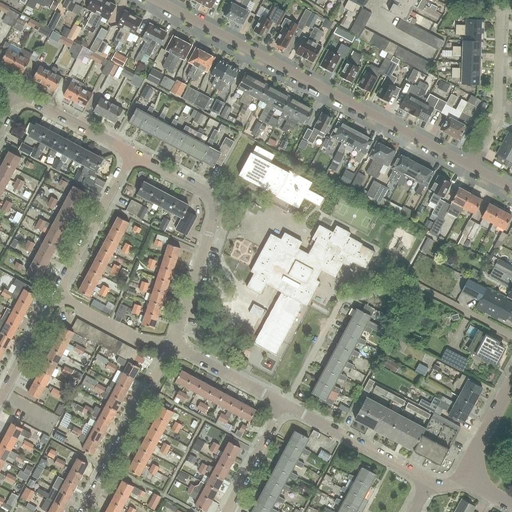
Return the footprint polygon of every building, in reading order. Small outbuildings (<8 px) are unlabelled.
[(52,1),(50,0),(49,0),(29,0),(27,6),(34,10),(37,4),(48,9),(52,1)] [(65,0),(62,7),(78,15),(82,7),(79,6),(81,0),(65,0)] [(89,31),(106,0),(105,0),(91,0),(87,9),(94,12),(85,29),(89,31)] [(93,34),(102,17),(109,20),(116,6),(106,0),(89,31),(93,34)] [(202,0),(201,3),(211,8),(215,0),(202,0)] [(233,20),(244,0),(237,0),(235,4),(230,2),(227,8),(227,10),(224,16),(233,20)] [(250,0),(263,0),(264,1),(264,0),(244,0),(233,20),(242,25),(245,19),(246,19),(250,12),(245,10),(250,0)] [(348,0),(344,8),(349,11),(354,0),(348,0)] [(354,0),(349,11),(353,13),(358,4),(363,7),(366,0),(354,0)] [(391,0),(392,1),(412,11),(414,6),(422,10),(424,6),(413,0),(391,0)] [(411,24),(414,25),(417,20),(409,16),(412,11),(392,1),(389,6),(392,8),(389,12),(401,19),(406,21),(411,24)] [(265,37),(273,22),(279,25),(286,13),(272,6),(270,11),(269,11),(266,18),(262,16),(254,31),(265,37)] [(362,9),(360,13),(369,19),(372,14),(362,9)] [(118,46),(134,15),(125,10),(117,25),(121,28),(115,39),(116,39),(113,44),(118,46)] [(286,48),(297,28),(302,31),(312,13),(306,10),(298,25),(291,22),(286,19),(281,27),(283,28),(275,43),(286,48)] [(14,13),(10,20),(15,23),(19,15),(16,14),(14,13)] [(55,13),(48,27),(53,30),(61,16),(55,13)] [(357,18),(367,24),(369,19),(360,13),(357,18)] [(33,28),(36,22),(30,19),(21,14),(20,17),(19,17),(16,22),(24,26),(26,22),(28,23),(27,24),(33,28)] [(311,30),(318,17),(312,14),(305,27),(311,30)] [(135,35),(143,20),(134,15),(118,46),(117,48),(122,50),(131,33),(135,35)] [(349,33),(359,38),(364,28),(367,24),(357,18),(349,33)] [(325,19),(323,24),(330,28),(333,23),(325,19)] [(401,31),(406,21),(401,19),(396,28),(401,31)] [(456,25),(456,30),(484,31),(484,20),(466,19),(466,26),(456,25)] [(406,33),(411,24),(406,21),(401,31),(406,33)] [(140,64),(159,28),(150,23),(142,39),(146,41),(140,52),(135,62),(140,64)] [(416,26),(414,25),(411,24),(406,33),(411,36),(416,26)] [(67,37),(75,41),(81,29),(74,25),(67,37)] [(421,29),(416,26),(411,36),(415,38),(421,29)] [(159,28),(140,64),(141,63),(145,66),(155,46),(159,48),(168,33),(159,28)] [(304,58),(319,30),(315,28),(308,40),(303,38),(295,53),(304,58)] [(370,31),(364,28),(359,38),(365,41),(370,31)] [(101,29),(90,49),(97,52),(107,32),(101,29)] [(425,31),(421,29),(415,38),(420,41),(425,31)] [(317,45),(324,33),(319,30),(304,58),(313,63),(321,48),(317,45)] [(456,30),(456,35),(466,36),(466,41),(483,42),(484,31),(456,30)] [(49,41),(54,44),(60,34),(56,31),(49,41)] [(375,34),(370,31),(365,41),(370,44),(375,34)] [(430,34),(425,31),(420,41),(425,43),(430,34)] [(347,34),(344,39),(352,43),(355,38),(347,34)] [(380,36),(375,34),(370,44),(374,46),(380,36)] [(435,36),(430,34),(425,43),(430,46),(435,36)] [(168,70),(183,41),(174,36),(166,50),(170,53),(163,67),(168,70)] [(384,39),(380,36),(374,46),(379,49),(384,39)] [(440,39),(435,36),(430,46),(435,49),(440,39)] [(61,37),(59,43),(64,46),(67,40),(61,37)] [(389,41),(384,39),(379,49),(384,51),(389,41)] [(444,41),(440,39),(435,49),(439,51),(444,41)] [(67,40),(64,46),(71,49),(73,44),(67,40)] [(103,41),(97,52),(103,56),(109,45),(103,41)] [(185,60),(192,46),(183,41),(168,70),(173,72),(180,58),(185,60)] [(384,51),(389,54),(394,44),(389,41),(384,51)] [(453,47),(453,52),(481,53),(481,46),(483,46),(483,42),(466,41),(463,41),(463,47),(453,47)] [(344,59),(350,49),(341,44),(336,55),(328,51),(320,66),(332,73),(340,57),(344,59)] [(399,47),(394,44),(389,54),(394,56),(399,47)] [(99,56),(99,55),(100,54),(84,46),(78,58),(89,64),(92,58),(96,60),(99,56)] [(404,49),(399,47),(394,56),(398,59),(404,49)] [(192,79),(206,53),(196,48),(188,62),(193,65),(187,76),(192,79)] [(19,55),(19,54),(8,49),(1,62),(12,68),(19,55)] [(19,55),(12,68),(23,73),(31,60),(35,62),(39,54),(34,51),(32,54),(22,49),(19,54),(19,55)] [(404,49),(398,59),(403,61),(408,52),(404,49)] [(356,66),(362,56),(354,52),(349,62),(348,62),(340,77),(352,83),(359,68),(356,66)] [(413,54),(408,52),(403,61),(408,64),(413,54)] [(453,52),(453,57),(463,57),(462,63),(483,63),(483,59),(480,59),(481,53),(453,52)] [(116,53),(112,60),(124,67),(127,60),(116,53)] [(207,72),(215,58),(206,53),(192,79),(197,82),(203,70),(207,72)] [(418,57),(413,54),(408,64),(413,66),(418,57)] [(108,77),(114,64),(99,56),(96,60),(96,62),(106,67),(102,74),(108,77)] [(417,69),(423,59),(418,57),(413,66),(417,69)] [(380,73),(383,75),(390,61),(385,58),(379,69),(371,65),(367,72),(366,72),(359,87),(370,93),(380,73)] [(417,69),(422,72),(427,62),(423,59),(417,69)] [(217,89),(229,66),(219,60),(211,75),(220,79),(218,82),(215,80),(212,87),(217,89)] [(391,76),(397,65),(390,61),(383,75),(387,77),(377,96),(388,102),(392,95),(396,97),(400,90),(393,86),(397,79),(391,76)] [(432,64),(427,62),(422,72),(427,74),(432,64)] [(452,68),(452,73),(480,74),(480,68),(483,68),(483,63),(462,63),(462,69),(452,68)] [(44,85),(51,72),(40,66),(33,79),(44,85)] [(116,66),(111,75),(120,80),(122,76),(126,78),(129,72),(120,67),(119,67),(116,66)] [(232,86),(239,71),(229,66),(217,89),(221,92),(225,85),(222,84),(223,81),(232,86)] [(412,83),(418,72),(413,70),(407,81),(412,83)] [(152,71),(147,79),(158,85),(162,76),(152,71)] [(55,91),(62,78),(56,75),(51,72),(44,85),(55,91)] [(129,72),(126,78),(131,80),(134,74),(129,72)] [(452,73),(452,78),(462,79),(462,85),(482,85),(482,81),(480,81),(480,74),(452,73)] [(244,104),(257,81),(245,74),(237,89),(244,93),(240,101),(238,101),(236,106),(242,108),(241,110),(244,104)] [(166,77),(161,86),(171,91),(176,83),(166,77)] [(260,101),(268,87),(257,81),(244,104),(241,110),(240,113),(244,116),(249,107),(254,97),(260,101)] [(441,81),(437,88),(446,93),(450,86),(441,81)] [(82,88),(84,85),(79,82),(76,86),(71,83),(64,96),(75,102),(82,88)] [(176,82),(171,92),(180,97),(186,88),(176,82)] [(409,113),(424,84),(420,82),(417,88),(412,85),(407,95),(400,108),(409,113),(408,113),(409,113)] [(418,118),(425,104),(422,102),(427,93),(426,93),(429,86),(424,84),(409,113),(418,118)] [(86,107),(93,95),(86,91),(88,87),(84,85),(82,88),(75,102),(86,107)] [(148,100),(153,90),(146,86),(141,96),(148,100)] [(189,87),(183,99),(194,104),(200,93),(189,87)] [(263,122),(279,93),(268,87),(260,101),(267,104),(265,108),(262,114),(259,120),(263,122)] [(211,99),(200,93),(194,104),(205,110),(211,99)] [(283,113),(290,99),(279,93),(263,122),(267,124),(268,125),(271,119),(276,110),(283,113)] [(427,122),(439,99),(430,94),(425,104),(418,118),(418,117),(427,122)] [(451,94),(446,105),(452,108),(457,98),(451,94)] [(105,117),(112,104),(101,98),(94,112),(105,117)] [(212,107),(210,111),(211,112),(218,116),(225,104),(216,99),(212,107)] [(290,128),(302,105),(290,99),(283,113),(281,117),(287,120),(285,125),(282,131),(287,133),(290,128)] [(450,135),(467,103),(468,103),(462,100),(456,110),(452,119),(448,117),(441,130),(450,135)] [(463,125),(465,121),(469,123),(477,108),(467,103),(450,135),(460,140),(467,127),(463,125)] [(116,123),(123,110),(112,104),(105,117),(116,123)] [(149,115),(151,117),(154,109),(155,106),(152,104),(146,114),(137,109),(130,123),(142,129),(149,115)] [(302,105),(290,128),(294,130),(299,121),(306,125),(313,111),(302,105)] [(224,107),(219,117),(224,120),(224,119),(231,123),(233,120),(226,116),(230,110),(224,107)] [(149,115),(142,129),(153,135),(161,122),(163,123),(166,116),(169,110),(165,108),(162,113),(158,120),(151,117),(149,115)] [(200,125),(204,116),(198,113),(194,122),(200,125)] [(313,145),(315,141),(318,135),(324,138),(329,128),(327,127),(332,118),(322,113),(320,119),(319,118),(316,123),(317,123),(313,132),(308,129),(303,139),(308,141),(307,142),(313,145)] [(161,122),(153,135),(165,142),(173,128),(175,129),(178,122),(174,120),(171,127),(163,123),(161,122)] [(41,143),(48,130),(36,123),(29,137),(28,136),(25,142),(31,146),(35,140),(41,143)] [(343,143),(350,128),(343,125),(343,126),(338,124),(331,137),(333,137),(332,139),(327,137),(322,146),(327,149),(328,147),(332,149),(337,140),(343,143)] [(173,128),(165,142),(178,148),(185,134),(186,135),(189,128),(186,126),(183,133),(175,129),(173,128)] [(189,128),(186,135),(194,139),(197,132),(189,128)] [(354,149),(362,135),(350,128),(343,143),(338,152),(333,160),(340,163),(344,155),(342,154),(347,145),(354,149)] [(51,149),(59,135),(48,130),(41,143),(38,149),(42,152),(43,152),(46,146),(51,149)] [(197,141),(190,155),(202,161),(210,147),(212,149),(214,141),(217,134),(214,132),(210,139),(207,146),(199,142),(197,141)] [(511,148),(511,133),(509,132),(503,143),(511,148)] [(185,134),(178,148),(190,155),(197,141),(199,142),(202,135),(201,134),(198,133),(195,140),(194,139),(186,135),(185,134)] [(62,155),(70,141),(59,135),(51,149),(52,149),(49,155),(54,158),(57,152),(62,155)] [(362,135),(354,149),(360,152),(355,161),(359,164),(364,154),(365,155),(372,141),(368,139),(369,138),(362,135)] [(221,167),(235,143),(226,138),(218,152),(212,149),(210,147),(202,161),(214,168),(216,164),(221,167)] [(274,147),(276,142),(269,138),(267,143),(274,147)] [(74,159),(81,147),(70,141),(62,155),(63,155),(60,161),(64,163),(65,164),(69,157),(74,159)] [(371,176),(386,148),(377,143),(369,157),(374,160),(366,173),(367,174),(371,176)] [(511,148),(503,143),(497,154),(509,161),(506,166),(511,169),(511,148)] [(33,149),(23,144),(20,151),(30,156),(32,152),(33,149)] [(40,156),(42,152),(35,147),(32,152),(40,156)] [(85,165),(92,153),(81,147),(74,159),(85,165)] [(299,207),(312,182),(290,171),(289,173),(270,163),(274,155),(257,147),(253,154),(251,153),(240,176),(278,195),(277,196),(299,207)] [(388,167),(396,153),(386,148),(371,176),(376,179),(383,165),(388,167)] [(9,152),(3,163),(15,169),(21,158),(9,152)] [(30,156),(38,160),(40,156),(32,152),(30,156)] [(97,171),(103,159),(92,153),(85,165),(86,166),(82,172),(85,174),(85,175),(83,178),(85,179),(82,184),(92,189),(95,183),(90,180),(92,176),(89,173),(89,172),(91,168),(97,171)] [(403,175),(411,161),(400,155),(392,169),(393,169),(388,179),(393,181),(398,172),(403,175)] [(415,181),(423,167),(411,161),(403,175),(398,184),(403,187),(407,179),(405,179),(406,176),(415,181)] [(27,162),(25,166),(31,170),(34,165),(27,162)] [(12,176),(15,169),(3,163),(0,168),(0,175),(9,180),(16,183),(18,179),(12,176)] [(62,167),(55,163),(52,168),(59,172),(62,167)] [(427,187),(434,173),(423,167),(415,181),(420,184),(415,193),(420,196),(425,186),(427,187)] [(346,170),(340,181),(349,186),(355,175),(346,170)] [(358,191),(366,177),(365,177),(367,174),(366,173),(361,170),(359,173),(358,173),(351,187),(358,191)] [(398,172),(393,181),(398,184),(403,175),(398,172)] [(0,175),(0,189),(3,191),(9,180),(0,175)] [(435,221),(445,203),(440,200),(441,197),(444,199),(451,184),(439,177),(431,192),(434,194),(430,202),(437,206),(430,218),(435,221)] [(32,189),(37,192),(42,181),(36,178),(32,189)] [(60,180),(58,184),(65,188),(67,184),(60,180)] [(381,185),(374,181),(366,196),(374,199),(381,185)] [(149,200),(156,188),(144,182),(137,194),(149,200)] [(389,189),(381,185),(374,199),(381,203),(389,189)] [(73,186),(68,197),(80,203),(86,192),(73,186)] [(160,206),(167,194),(156,188),(149,200),(160,206)] [(463,208),(470,195),(469,194),(470,192),(465,190),(464,192),(459,189),(450,206),(445,203),(435,221),(440,223),(442,220),(443,221),(450,209),(453,211),(457,205),(463,208)] [(171,212),(178,199),(167,194),(160,206),(171,212)] [(470,195),(463,208),(474,214),(482,200),(480,199),(481,198),(476,195),(475,197),(470,195)] [(68,197),(62,208),(74,214),(80,203),(68,197)] [(171,212),(181,218),(175,230),(187,236),(197,217),(186,211),(189,206),(178,199),(171,212)] [(129,206),(140,211),(145,214),(148,209),(132,200),(129,206)] [(390,202),(386,209),(398,215),(402,208),(390,202)] [(493,224),(500,210),(499,210),(500,208),(495,205),(494,207),(489,204),(482,218),(493,224)] [(137,217),(140,211),(129,206),(126,211),(137,217)] [(62,208),(56,219),(68,225),(74,214),(62,208)] [(408,210),(405,216),(410,219),(414,212),(408,210)] [(504,230),(511,216),(510,216),(511,214),(506,211),(505,213),(500,210),(493,224),(497,226),(504,230)] [(142,219),(145,214),(140,211),(137,217),(142,219)] [(113,228),(124,233),(129,223),(118,217),(113,228)] [(40,218),(38,223),(62,236),(68,225),(56,219),(52,225),(40,218)] [(162,223),(168,226),(171,221),(165,218),(162,223)] [(467,237),(475,222),(469,219),(461,234),(462,235),(457,245),(462,247),(467,237)] [(427,220),(424,226),(430,229),(433,223),(427,220)] [(479,225),(475,222),(467,237),(472,240),(479,225)] [(48,234),(44,240),(56,247),(62,236),(38,223),(35,227),(48,234)] [(165,232),(168,226),(162,223),(159,228),(165,232)] [(333,233),(319,226),(312,240),(315,242),(309,255),(299,250),(303,243),(285,233),(281,240),(271,234),(251,272),(254,274),(247,288),(261,295),(266,285),(281,293),(253,344),(275,356),(303,305),(307,307),(320,283),(317,281),(322,272),(335,279),(343,265),(350,268),(353,263),(366,270),(375,252),(362,245),(363,245),(349,237),(351,234),(337,226),(333,233)] [(118,244),(124,233),(113,228),(107,238),(118,244)] [(500,233),(492,248),(496,250),(499,246),(500,246),(506,235),(500,233)] [(157,235),(154,245),(161,248),(163,243),(166,244),(168,239),(157,235)] [(107,238),(101,249),(112,255),(118,244),(107,238)] [(428,238),(421,252),(427,255),(428,252),(434,241),(428,238)] [(44,240),(38,251),(51,258),(56,247),(44,240)] [(169,244),(165,255),(177,259),(181,248),(169,244)] [(107,266),(112,255),(101,249),(96,260),(107,266)] [(38,251),(32,262),(45,269),(51,258),(38,251)] [(487,255),(485,259),(490,262),(495,252),(493,251),(490,256),(487,255)] [(165,255),(162,265),(174,269),(177,259),(165,255)] [(111,268),(107,266),(96,260),(90,271),(101,276),(104,270),(108,272),(111,268)] [(511,266),(498,260),(494,267),(511,276),(511,266)] [(17,262),(14,267),(21,271),(23,266),(17,262)] [(32,262),(27,273),(39,280),(45,269),(32,262)] [(162,265),(158,278),(170,282),(174,269),(162,265)] [(494,268),(489,278),(501,285),(508,288),(510,288),(511,289),(508,297),(511,299),(511,276),(494,267),(494,268)] [(90,271),(84,281),(95,287),(101,276),(90,271)] [(158,278),(154,289),(166,293),(170,282),(158,278)] [(476,308),(496,319),(498,320),(499,318),(506,322),(507,320),(511,322),(511,304),(508,302),(508,300),(469,279),(462,293),(479,302),(476,308)] [(12,297),(19,300),(29,305),(37,291),(17,280),(14,285),(17,287),(12,297)] [(84,281),(79,291),(90,297),(95,287),(84,281)] [(6,297),(9,291),(4,288),(1,294),(6,297)] [(154,289),(151,299),(163,303),(166,293),(154,289)] [(151,299),(146,312),(159,316),(163,303),(151,299)] [(23,316),(29,305),(19,300),(13,311),(23,316)] [(264,311),(253,305),(249,313),(260,319),(264,311)] [(104,306),(101,312),(110,316),(113,310),(104,306)] [(23,316),(13,311),(7,309),(1,319),(17,328),(23,316)] [(357,309),(351,322),(364,329),(363,331),(371,333),(373,330),(366,326),(371,317),(357,309)] [(155,328),(159,316),(146,312),(143,324),(155,328)] [(0,318),(1,316),(0,315),(0,332),(11,338),(17,328),(1,319),(0,318)] [(78,319),(74,325),(71,331),(77,334),(83,323),(78,319)] [(360,338),(363,331),(364,329),(351,322),(344,333),(358,341),(357,342),(365,345),(367,341),(360,338)] [(83,337),(89,325),(83,323),(77,334),(83,337)] [(88,339),(94,328),(89,325),(83,337),(88,339)] [(58,339),(68,344),(71,339),(81,345),(85,339),(64,328),(58,339)] [(93,342),(99,331),(94,328),(88,339),(93,342)] [(98,345),(104,334),(99,331),(93,342),(98,345)] [(0,347),(5,350),(11,338),(0,332),(0,347)] [(344,333),(338,346),(351,353),(350,355),(358,358),(360,354),(353,350),(357,342),(358,341),(344,333)] [(479,333),(470,350),(482,357),(484,357),(489,360),(490,361),(496,364),(504,349),(497,345),(498,343),(479,333)] [(103,347),(109,336),(104,334),(98,345),(103,347)] [(108,350),(113,339),(109,336),(103,347),(108,350)] [(75,348),(68,344),(58,339),(52,349),(63,355),(66,349),(72,353),(75,348)] [(113,353),(118,342),(113,339),(108,350),(113,353)] [(117,355),(123,344),(118,342),(113,353),(117,355)] [(122,358),(128,347),(123,344),(117,355),(122,358)] [(338,346),(331,358),(345,365),(344,367),(351,370),(354,366),(347,362),(350,355),(351,353),(338,346)] [(128,361),(134,350),(128,347),(122,358),(128,361)] [(62,355),(63,355),(52,349),(46,360),(56,366),(59,361),(67,365),(70,359),(62,355)] [(128,361),(133,364),(139,353),(134,350),(128,361)] [(447,350),(442,360),(462,371),(468,361),(447,350)] [(107,360),(98,355),(96,359),(97,360),(96,363),(101,366),(102,363),(108,366),(109,363),(107,360)] [(134,379),(136,376),(140,369),(119,357),(116,363),(127,368),(124,374),(134,379)] [(331,358),(325,370),(339,377),(338,379),(345,382),(347,378),(340,374),(344,367),(345,365),(331,358)] [(388,359),(384,366),(390,369),(394,363),(388,359)] [(51,377),(56,366),(46,360),(40,371),(51,377)] [(428,370),(419,365),(415,373),(424,378),(428,370)] [(72,374),(71,377),(79,382),(83,375),(74,370),(74,371),(72,374)] [(325,370),(318,382),(332,389),(331,391),(339,394),(341,390),(334,386),(338,379),(339,377),(325,370)] [(45,388),(51,377),(40,371),(34,382),(45,388)] [(182,371),(176,382),(187,388),(192,377),(182,371)] [(128,390),(134,379),(124,374),(118,385),(128,390)] [(456,382),(479,395),(483,388),(475,384),(476,382),(463,375),(460,379),(458,378),(456,382)] [(192,377),(187,388),(197,394),(203,383),(192,377)] [(96,387),(97,384),(86,378),(84,381),(96,387)] [(369,393),(374,382),(370,380),(364,390),(369,393)] [(94,390),(96,387),(84,381),(82,385),(94,391),(94,390)] [(39,399),(45,388),(34,382),(28,393),(39,399)] [(114,390),(112,395),(122,401),(128,390),(118,385),(112,382),(109,387),(114,390)] [(318,382),(312,394),(320,399),(319,401),(332,406),(335,402),(328,398),(331,391),(332,389),(318,382)] [(474,405),(479,395),(456,382),(454,386),(463,391),(460,398),(474,405)] [(203,383),(197,394),(208,399),(214,388),(203,383)] [(386,397),(389,393),(376,386),(374,390),(386,397)] [(214,388),(208,399),(218,405),(224,394),(214,388)] [(183,394),(179,391),(174,402),(178,404),(180,400),(183,394)] [(331,391),(328,398),(335,402),(339,394),(331,391)] [(103,395),(102,398),(109,401),(106,407),(117,412),(122,401),(112,395),(109,394),(107,393),(105,392),(103,395)] [(403,406),(405,402),(389,393),(386,397),(403,406)] [(229,411),(235,400),(224,394),(218,405),(229,411)] [(441,401),(433,397),(430,402),(438,407),(451,414),(449,416),(456,420),(462,423),(463,422),(464,422),(468,416),(445,403),(441,401)] [(474,405),(460,398),(456,404),(443,397),(441,401),(445,403),(468,416),(474,405)] [(367,398),(355,420),(363,424),(375,402),(367,398)] [(240,417),(246,405),(235,400),(229,411),(226,416),(230,419),(233,413),(240,417)] [(419,406),(434,413),(440,417),(436,414),(439,410),(422,400),(419,406)] [(375,402),(363,424),(388,438),(400,416),(375,402)] [(428,419),(430,415),(408,403),(406,407),(428,419)] [(205,416),(210,406),(205,404),(202,411),(200,413),(205,416)] [(341,404),(339,408),(347,413),(350,409),(341,404)] [(90,408),(87,414),(92,417),(93,414),(111,423),(117,412),(106,407),(103,405),(101,410),(96,407),(94,410),(90,408)] [(240,417),(245,419),(250,422),(256,411),(246,405),(240,417)] [(163,407),(157,417),(168,423),(174,413),(163,407)] [(69,427),(75,416),(68,413),(62,424),(69,427)] [(461,428),(440,417),(434,413),(434,414),(432,418),(426,429),(414,452),(440,466),(461,428)] [(96,422),(93,428),(105,434),(111,423),(93,414),(92,417),(91,418),(96,422)] [(219,420),(227,424),(230,419),(226,416),(222,414),(219,420)] [(400,416),(388,438),(414,452),(426,429),(400,416)] [(157,417),(151,428),(163,434),(168,423),(157,417)] [(173,426),(180,430),(182,425),(176,421),(173,426)] [(32,435),(23,430),(12,424),(6,435),(16,441),(20,435),(29,440),(32,435)] [(99,445),(105,434),(93,428),(91,426),(85,437),(88,439),(99,445)] [(151,428),(146,439),(157,445),(163,434),(151,428)] [(66,442),(69,435),(59,430),(56,437),(66,442)] [(302,451),(301,454),(308,457),(310,453),(313,455),(315,451),(310,448),(308,451),(304,449),(309,439),(295,432),(289,444),(302,451)] [(11,451),(16,441),(6,435),(0,446),(24,458),(11,451)] [(93,456),(99,445),(88,439),(83,450),(93,456)] [(146,439),(140,449),(151,455),(157,445),(146,439)] [(205,443),(197,439),(192,449),(199,453),(205,443)] [(207,444),(211,447),(218,450),(220,446),(209,440),(207,444)] [(235,460),(241,449),(230,443),(224,454),(235,460)] [(289,444),(282,456),(296,463),(295,465),(302,468),(304,465),(297,461),(301,454),(302,451),(289,444)] [(21,463),(24,458),(0,446),(0,460),(5,463),(8,457),(15,461),(16,460),(21,463)] [(140,449),(134,460),(145,466),(151,455),(140,449)] [(57,454),(51,450),(48,456),(54,460),(57,454)] [(324,452),(320,458),(327,462),(330,455),(324,452)] [(229,470),(235,460),(224,454),(218,464),(229,470)] [(190,455),(187,461),(194,464),(197,459),(190,455)] [(282,456),(276,468),(290,475),(288,478),(296,480),(298,477),(291,473),(295,465),(296,463),(282,456)] [(82,476),(88,465),(78,459),(72,470),(82,476)] [(134,460),(129,471),(140,477),(145,466),(134,460)] [(356,463),(353,467),(360,471),(357,478),(355,480),(369,487),(376,475),(367,470),(369,467),(356,463)] [(224,481),(229,470),(218,464),(215,470),(209,466),(209,467),(206,471),(207,472),(212,475),(224,481)] [(150,468),(148,472),(159,478),(162,475),(156,472),(150,468)] [(207,472),(206,471),(201,468),(198,473),(205,476),(207,472)] [(276,468),(269,480),(283,487),(282,490),(289,492),(291,489),(284,485),(288,478),(290,475),(276,468)] [(77,487),(82,476),(72,470),(66,481),(77,487)] [(35,471),(32,477),(38,480),(41,475),(41,474),(35,471)] [(189,476),(180,472),(177,479),(186,483),(189,476)] [(327,473),(324,479),(330,482),(333,477),(327,473)] [(218,491),(224,481),(212,475),(207,485),(218,491)] [(349,475),(347,479),(354,483),(350,490),(349,492),(363,499),(369,487),(355,480),(357,478),(349,475)] [(71,498),(77,487),(66,481),(59,477),(53,488),(60,492),(71,498)] [(33,488),(36,482),(31,479),(28,485),(33,488)] [(285,501),(289,492),(282,490),(283,487),(269,480),(263,492),(277,499),(276,502),(283,505),(285,501)] [(123,481),(117,492),(128,498),(131,493),(137,496),(138,495),(144,498),(146,494),(123,481)] [(218,491),(207,485),(202,483),(200,486),(197,488),(195,487),(193,491),(201,496),(212,502),(218,491)] [(343,487),(341,490),(348,494),(344,501),(343,504),(356,511),(363,499),(349,492),(350,490),(343,487)] [(26,488),(20,498),(28,502),(33,492),(26,488)] [(71,498),(60,492),(53,488),(50,495),(39,489),(37,494),(48,499),(65,509),(71,498)] [(205,511),(206,511),(212,502),(201,496),(193,491),(191,495),(190,496),(198,501),(195,507),(205,511)] [(111,502),(123,509),(128,499),(128,498),(117,492),(111,502)] [(263,492),(257,504),(270,511),(269,511),(276,511),(272,509),(276,502),(277,499),(263,492)] [(9,499),(8,500),(14,503),(18,497),(13,494),(12,493),(9,499)] [(154,494),(148,507),(155,510),(161,498),(154,494)] [(45,511),(63,511),(65,509),(48,499),(42,510),(45,511)] [(336,499),(334,503),(341,506),(338,511),(355,511),(356,511),(343,504),(344,501),(336,499)] [(472,511),(473,511),(475,507),(462,499),(458,506),(454,511),(472,511)] [(120,511),(123,509),(111,502),(106,511),(120,511)]
